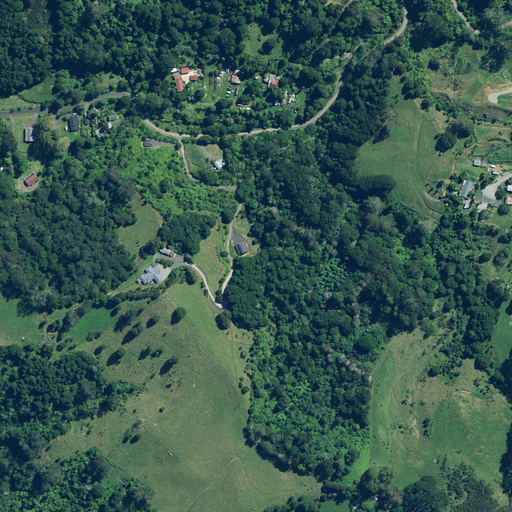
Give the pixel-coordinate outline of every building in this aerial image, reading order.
[(183,91),(180,75),(174,76),(177,92),(183,91)] [(279,77),(269,76),(268,83),(271,83),(270,90),(274,91),(274,88),(278,88),(279,77)] [(286,104),(287,91),(280,90),(279,103),(286,104)] [(81,130),(78,116),(69,117),(72,131),(81,130)] [(36,142),(36,129),(26,129),(25,141),(33,142),(36,142)] [(105,135),(102,129),(95,131),(97,137),(105,135)] [(222,166),(217,161),(213,164),(218,170),(222,166)] [(40,181),(35,174),(25,181),(29,186),(31,185),(32,186),(40,181)] [(453,194),(459,178),(450,175),(444,190),(453,194)] [(472,183),(464,181),(459,195),(467,198),(469,192),(471,193),(472,188),(470,188),(472,183)] [(472,200),(469,199),(468,201),(463,199),(461,203),(465,204),(464,208),(466,208),(466,207),(469,208),(472,200)] [(169,255),(172,251),(163,247),(161,252),(169,255)] [(152,269),(150,266),(145,270),(147,273),(144,276),(143,275),(136,281),(138,283),(141,280),(144,284),(146,282),(147,284),(153,279),(156,282),(161,278),(158,274),(161,272),(156,266),(152,269)]
